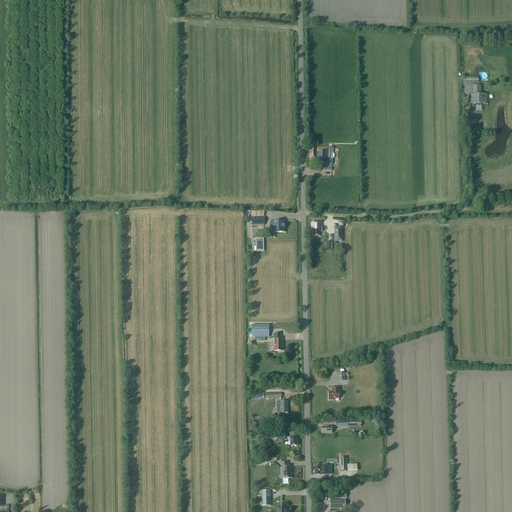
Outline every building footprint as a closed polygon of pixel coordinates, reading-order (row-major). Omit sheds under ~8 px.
[(472,103),(487,103),(487,94),(481,94),(481,86),(473,86),(473,93),(472,93),(472,103)] [(328,147),(328,160),(327,160),(327,162),(326,162),(325,171),(332,171),(333,148),(328,147)] [(316,161),(327,160),(328,160),(328,148),(317,148),(317,154),(316,154),(315,150),(310,150),(310,154),(309,154),(309,159),(316,159),(316,161)] [(264,225),(264,211),(251,212),(252,226),(264,225)] [(273,227),(275,227),(275,232),(283,232),(283,221),(273,221),(273,227)] [(322,222),(310,222),(310,229),(312,229),(312,236),(317,236),(317,233),(327,233),(327,229),(323,229),(322,222)] [(340,227),(340,234),(335,234),(334,234),(334,242),(342,242),(342,227),(340,227)] [(259,239),(259,241),(255,241),(256,252),(264,251),(263,239),(259,239)] [(268,325),(252,325),(252,337),(268,337),(268,325)] [(274,337),(274,340),(274,346),(274,351),(278,351),(282,350),(282,345),(280,345),(280,337),(274,337)] [(328,392),(329,400),(333,399),(333,398),(339,398),(339,392),(338,392),(338,387),(332,387),(332,392),(328,392)] [(276,413),(280,413),(288,413),(287,401),(280,401),(280,404),(277,404),(277,407),(276,407),(276,413)] [(287,441),(290,441),(290,446),(297,446),(297,437),(287,438),(287,441)] [(348,471),(347,458),(338,459),(339,471),(348,471)] [(281,475),(282,475),(282,479),(291,478),(291,473),(290,473),(290,466),(287,466),(287,462),(281,462),(281,475)] [(328,474),(328,465),(321,466),(321,467),(314,467),(315,475),(320,475),(320,472),(321,472),(322,475),(328,474)] [(271,506),(270,491),(261,491),(261,506),(271,506)] [(330,500),(330,509),(345,508),(345,500),(330,500)] [(281,502),(281,511),(291,511),(291,507),(288,507),(288,502),(281,502)]
